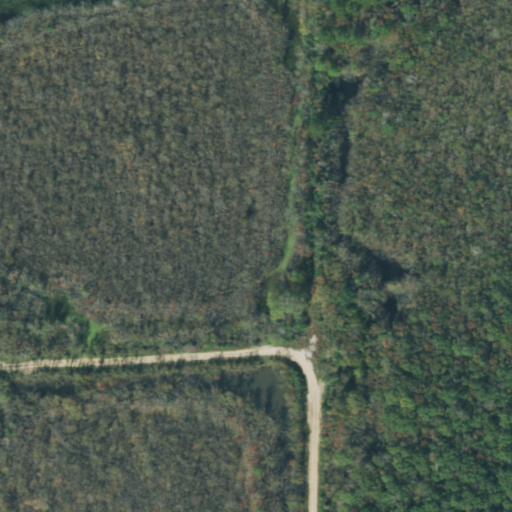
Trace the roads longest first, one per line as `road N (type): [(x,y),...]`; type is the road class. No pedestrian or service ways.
road 1 (residential): [(301,511),(310,168),(303,0)]
road 2 (residential): [(301,341),(0,338)]
